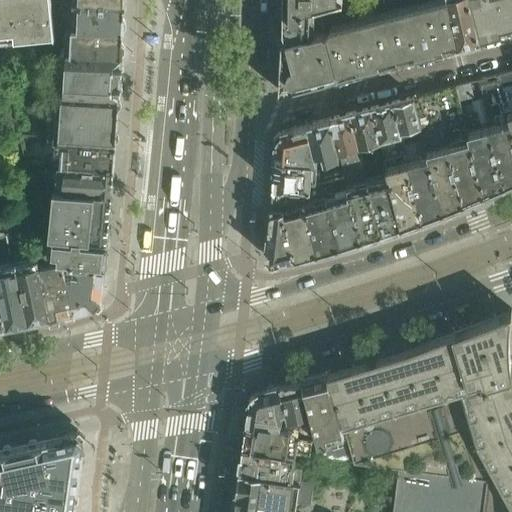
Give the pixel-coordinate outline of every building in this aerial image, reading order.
[(54,23),(51,0),(0,0),(0,35),(54,30),(54,23)] [(339,74),(328,31),(327,31),(320,3),(332,0),(283,0),(283,40),(282,40),(280,90),(339,74)] [(458,44),(448,0),(432,0),(422,3),(434,50),(458,44)] [(448,0),(458,44),(482,37),(472,0),(448,0)] [(511,29),(511,0),(472,0),(482,37),(511,29)] [(123,28),(125,3),(73,1),(71,24),(71,26),(123,28)] [(434,50),(422,3),(405,7),(416,54),(434,50)] [(405,7),(386,12),(398,59),(416,54),(405,7)] [(386,12),(367,16),(379,64),(398,59),(386,12)] [(379,64),(367,16),(347,22),(359,69),(379,64)] [(359,69),(347,22),(331,26),(328,31),(339,74),(359,69)] [(122,52),(123,28),(71,26),(70,33),(69,49),(122,52)] [(0,48),(0,58),(37,50),(36,45),(0,48)] [(122,52),(69,49),(63,49),(61,73),(121,77),(122,52)] [(121,77),(61,73),(59,94),(66,95),(119,98),(121,77)] [(511,119),(511,116),(501,78),(489,80),(488,76),(477,79),(491,128),(505,181),(511,178),(511,119)] [(465,199),(450,143),(436,90),(415,96),(419,110),(424,132),(426,138),(430,154),(445,207),(465,199)] [(119,98),(66,95),(65,106),(58,106),(58,119),(118,124),(119,98)] [(424,132),(419,110),(415,96),(393,101),(402,138),(424,132)] [(423,215),(404,144),(402,138),(393,101),(371,107),(379,136),(382,147),(386,161),(387,168),(402,223),(423,215)] [(371,107),(352,112),(359,141),(379,136),(371,107)] [(352,112),(329,118),(339,154),(341,158),(353,155),(350,143),(359,141),(352,112)] [(329,118),(308,123),(316,151),(318,159),(339,154),(329,118)] [(118,124),(58,119),(57,128),(64,128),(63,139),(117,142),(118,124)] [(282,130),(277,136),(275,157),(313,161),(310,152),(316,151),(308,123),(282,130)] [(470,134),(471,137),(485,190),(505,181),(491,128),(470,134)] [(379,136),(359,141),(362,153),(382,147),(379,136)] [(471,137),(450,143),(465,199),(485,190),(471,137)] [(430,154),(426,138),(404,144),(423,215),(445,207),(430,154)] [(117,142),(63,139),(61,164),(115,168),(117,142)] [(369,178),(364,159),(362,153),(359,141),(350,143),(353,155),(341,158),(347,184),(369,178)] [(313,161),(275,157),(273,184),(302,187),(311,188),(312,185),(313,161)] [(402,223),(387,168),(386,161),(375,164),(373,157),(364,159),(369,178),(382,230),(402,223)] [(115,168),(61,164),(59,187),(113,191),(115,168)] [(382,230),(369,178),(347,184),(349,190),(361,237),(382,230)] [(342,243),(328,194),(327,191),(324,181),(312,185),(311,188),(302,187),(307,204),(319,249),(342,243)] [(302,255),(290,208),(307,204),(302,187),(273,184),(269,236),(266,255),(274,262),(288,259),(302,255)] [(113,191),(59,187),(58,211),(110,215),(113,191)] [(361,237),(349,190),(338,193),(337,192),(328,194),(342,243),(361,237)] [(319,249),(307,204),(290,208),(302,255),(319,249)] [(110,215),(58,211),(56,234),(108,239),(110,215)] [(108,239),(56,234),(55,233),(53,250),(59,251),(58,261),(63,259),(105,264),(108,239)] [(58,261),(40,264),(51,313),(74,308),(63,259),(58,261)] [(105,264),(63,259),(74,308),(98,303),(101,300),(105,264)] [(40,264),(19,269),(29,318),(51,313),(40,264)] [(19,269),(0,272),(0,284),(8,322),(29,318),(19,269)] [(511,358),(511,346),(511,320),(511,311),(511,308),(407,348),(328,371),(341,419),(343,418),(464,380),(468,392),(479,425),(493,457),(510,487),(511,491),(511,358)] [(328,371),(302,378),(312,418),(317,439),(318,439),(322,457),(344,459),(352,457),(341,419),(328,371)] [(312,418),(302,378),(284,382),(286,411),(289,421),(299,422),(312,418)] [(511,511),(511,491),(510,487),(493,457),(479,425),(468,392),(464,380),(343,418),(355,460),(400,466),(393,511),(511,511)] [(286,411),(284,382),(256,389),(250,395),(247,419),(281,424),(283,411),(286,411)] [(299,436),(299,435),(291,434),(292,425),(281,424),(247,419),(243,444),(297,452),(297,450),(311,453),(313,438),(299,436)] [(72,511),(84,435),(78,430),(47,436),(36,511),(72,511)] [(22,442),(12,511),(36,511),(47,436),(22,442)] [(0,446),(0,511),(12,511),(22,442),(0,446)] [(297,452),(243,444),(240,469),(301,478),(303,463),(295,462),(297,452)] [(315,480),(310,479),(301,478),(240,469),(233,511),(288,511),(289,510),(294,506),(295,499),(307,501),(312,502),(315,480)]
